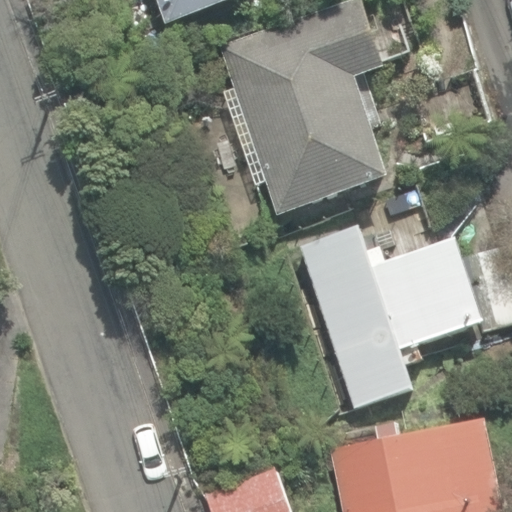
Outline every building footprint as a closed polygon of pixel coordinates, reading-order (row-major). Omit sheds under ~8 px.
[(163,0),(173,26),(246,0),(163,0)] [(364,0),(226,48),(285,218),(397,179),(364,80),(392,70),(368,0),(364,0)] [(416,95),(430,145),(496,126),(482,76),(416,95)] [(301,247),(353,411),(419,390),(407,352),(511,319),(511,246),(476,257),(469,235),(377,264),(365,227),(301,247)] [(337,450),(348,511),(511,511),(511,505),(497,421),(405,438),(402,424),(382,428),(385,441),(337,450)] [(212,495),(217,511),(296,511),(282,470),(212,495)]
